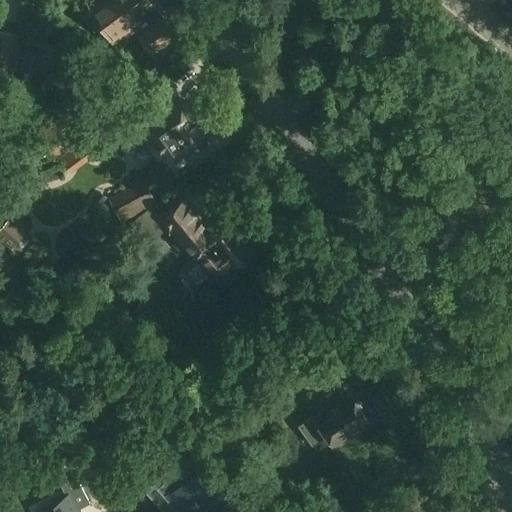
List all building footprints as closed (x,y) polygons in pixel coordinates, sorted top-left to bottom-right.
[(103,0),(91,9),(119,47),(137,33),(151,51),(176,33),(162,14),(152,1),(152,0),(103,0)] [(0,31),(0,74),(11,77),(18,34),(0,31)] [(44,72),(47,51),(21,47),(16,87),(30,89),(32,71),(44,72)] [(194,116),(182,100),(159,116),(157,114),(142,125),(150,137),(147,140),(158,155),(164,152),(173,165),(189,154),(187,151),(205,138),(191,118),(194,116)] [(30,156),(60,152),(57,121),(26,125),(30,156)] [(81,146),(88,156),(107,142),(101,133),(81,146)] [(199,193),(224,183),(216,163),(192,176),(199,193)] [(132,216),(155,201),(144,181),(120,194),(132,216)] [(162,220),(159,222),(165,229),(168,227),(169,229),(173,226),(197,256),(198,256),(214,276),(231,262),(232,263),(251,249),(225,216),(208,231),(183,200),(164,215),(164,216),(161,218),(162,220)] [(27,230),(11,216),(10,216),(0,207),(0,239),(10,249),(27,230)] [(367,355),(353,366),(371,390),(385,380),(367,355)] [(333,444),(341,438),(342,440),(355,431),(369,421),(365,416),(357,405),(370,396),(351,370),(335,382),(345,396),(316,416),(314,413),(298,425),(312,446),(327,435),(333,444)] [(198,457),(177,475),(175,473),(158,488),(179,511),(223,511),(221,508),(247,485),(221,456),(214,462),(206,452),(199,458),(198,457)] [(78,511),(77,510),(91,503),(77,476),(61,484),(68,498),(41,511),(78,511)]
